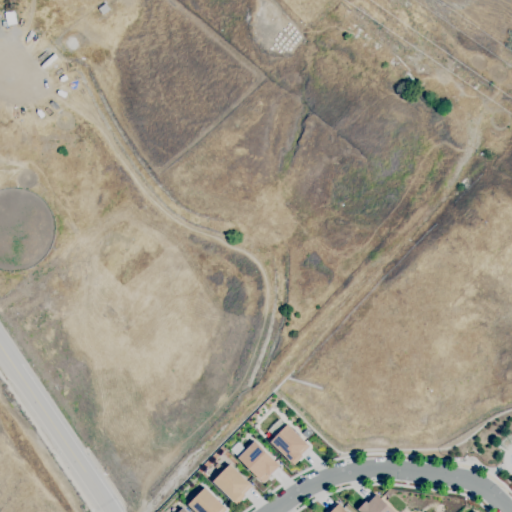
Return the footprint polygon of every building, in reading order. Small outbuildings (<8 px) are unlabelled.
[(371,21),(356,8),(359,4),(375,16),(371,21)] [(343,25),(353,13),(413,62),(404,74),(343,25)] [(320,21),(323,17),(345,36),(342,39),(320,21)] [(423,73),(420,70),(420,71),(415,66),(419,62),(427,70),(423,73)] [(466,86),(469,82),(484,91),(482,95),(466,86)] [(446,100),(450,95),(461,104),(457,109),(446,100)] [(288,425),(312,448),(297,464),(273,441),(288,425)] [(256,441),(280,464),(265,480),(241,457),(256,441)] [(232,465),(256,488),(241,504),(217,480),(232,465)] [(206,487),(230,510),(228,511),(200,511),(191,503),(206,487)] [(374,492),(394,511),(363,511),(359,508),(374,492)] [(345,511),(337,503),(328,511),(345,511)]
